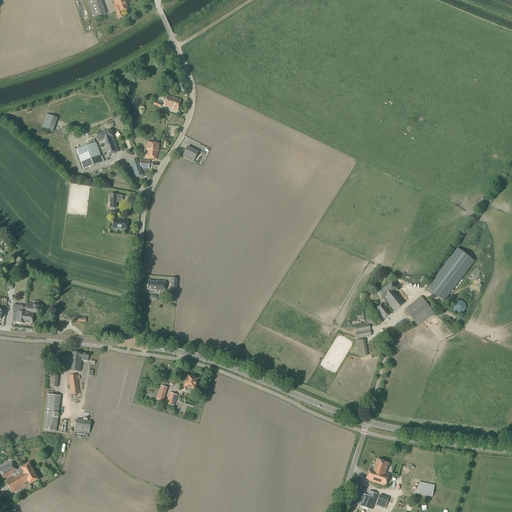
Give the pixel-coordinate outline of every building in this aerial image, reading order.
[(88,0),(95,18),(105,14),(100,0),(88,0)] [(130,0),(130,1),(132,0),(113,0),(116,7),(114,7),(118,19),(124,17),(122,11),(128,9),(125,1),(126,1),(129,0),(130,0)] [(177,111),(181,100),(167,96),(164,106),(173,109),(177,111)] [(46,114),(41,129),(52,133),(57,118),(46,114)] [(118,152),(113,136),(113,135),(113,134),(112,134),(111,130),(96,135),(98,142),(100,141),(106,157),(118,152)] [(101,157),(96,143),(76,150),(83,169),(104,162),(102,157),(101,157)] [(158,152),(159,144),(147,143),(146,149),(147,150),(147,151),(148,151),(147,156),(146,156),(146,158),(157,160),(158,152)] [(193,162),(198,153),(187,148),(182,157),(193,162)] [(140,167),(138,162),(137,159),(131,161),(136,177),(142,176),(139,167),(140,167)] [(138,162),(140,167),(140,168),(142,168),(141,171),(146,172),(147,169),(149,169),(150,161),(140,160),(140,161),(138,162)] [(126,229),(127,221),(113,220),(112,228),(126,229)] [(456,251),(428,290),(445,301),(474,261),(456,251)] [(395,289),(398,287),(393,280),(390,282),(391,284),(377,294),(381,299),(382,298),(386,304),(387,303),(394,311),(405,303),(394,289),(395,289)] [(164,295),(165,282),(157,281),(157,282),(148,281),(147,290),(158,291),(157,292),(159,292),(159,295),(164,295)] [(417,326),(434,313),(421,297),(404,310),(417,326)] [(38,308),(39,302),(34,301),(33,304),(26,303),(26,307),(23,307),(23,306),(13,305),(11,322),(16,323),(19,324),(19,325),(22,325),(22,324),(25,324),(25,323),(32,324),(33,313),(36,313),(37,308),(38,308)] [(459,313),(460,313),(461,313),(462,312),(463,312),(464,311),(465,310),(465,309),(465,308),(466,307),(465,307),(465,306),(465,305),(465,304),(464,304),(464,303),(463,302),(462,302),(461,301),(460,301),(459,301),(458,301),(457,301),(457,302),(456,302),(455,302),(455,303),(454,304),(454,305),(454,306),(453,306),(453,307),(453,308),(454,309),(454,310),(454,311),(455,311),(455,312),(456,312),(457,313),(458,313),(459,313)] [(383,319),(390,314),(382,303),(375,309),(383,319)] [(85,323),(86,318),(60,315),(60,319),(85,323)] [(356,339),(371,336),(369,325),(354,328),(356,339)] [(359,357),(367,356),(365,340),(356,341),(359,357)] [(69,368),(69,371),(80,372),(80,370),(81,361),(88,362),(88,361),(88,359),(88,354),(71,352),(69,368)] [(57,388),(59,372),(50,371),(48,387),(57,388)] [(71,395),(79,394),(77,375),(69,376),(71,395)] [(184,386),(183,390),(187,391),(193,393),(194,389),(197,379),(188,375),(184,386)] [(163,402),(167,388),(160,386),(156,400),(163,402)] [(174,407),(177,395),(170,393),(166,404),(166,406),(173,408),(173,406),(174,407)] [(56,432),(60,396),(46,395),(42,430),(56,432)] [(74,432),(89,433),(91,422),(76,421),(74,432)] [(379,468),(381,462),(377,460),(373,470),(370,468),(366,480),(385,486),(389,475),(385,473),(385,474),(378,471),(379,468)] [(16,471),(11,462),(0,468),(0,473),(4,479),(12,474),(13,476),(5,481),(12,494),(25,486),(29,484),(29,485),(38,480),(28,463),(20,468),(20,469),(16,471)] [(385,473),(388,464),(381,462),(379,468),(378,471),(385,474),(385,473)] [(432,497),(434,485),(419,482),(416,494),(432,497)] [(367,495),(363,494),(365,490),(357,488),(352,502),(359,505),(358,506),(372,511),(377,494),(369,491),(367,495)] [(384,509),(388,498),(379,495),(375,506),(384,509)]
